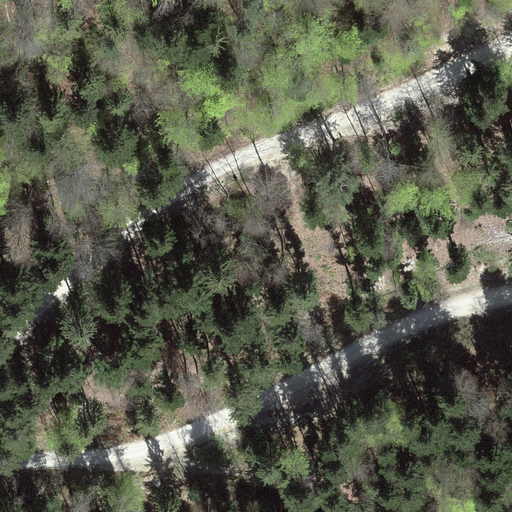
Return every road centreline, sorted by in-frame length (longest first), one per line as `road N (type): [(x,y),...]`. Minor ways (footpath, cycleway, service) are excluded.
road 1 (track): [(0,326),(147,202),(511,21)]
road 2 (track): [(511,291),(377,336),(170,446),(0,457)]
